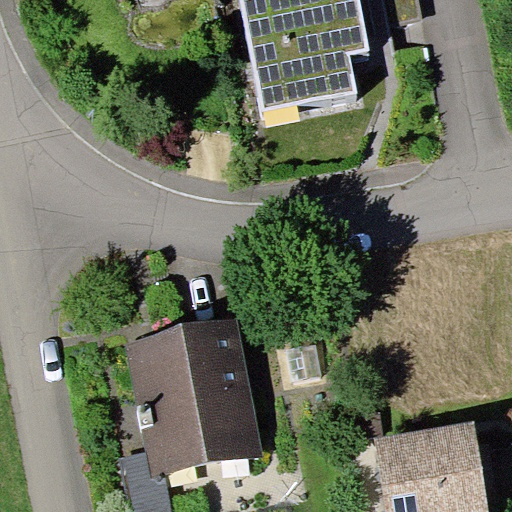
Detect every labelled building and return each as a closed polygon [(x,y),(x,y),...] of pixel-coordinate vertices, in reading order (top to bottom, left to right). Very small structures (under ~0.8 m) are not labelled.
[(240,0),(261,108),(357,90),(349,52),(369,49),(365,29),(359,0),(240,0)] [(417,0),(359,0),(365,29),(421,19),(417,0)] [(166,476),(263,456),(236,320),(124,343),(146,453),(151,479),(166,476)] [(323,376),(317,344),(288,350),(295,381),(323,376)] [(385,436),(381,411),(361,414),(365,440),(375,438),(385,436)] [(385,436),(375,438),(386,511),(488,511),(474,422),(385,436)] [(151,479),(146,453),(119,458),(129,511),(173,511),(166,476),(151,479)]
